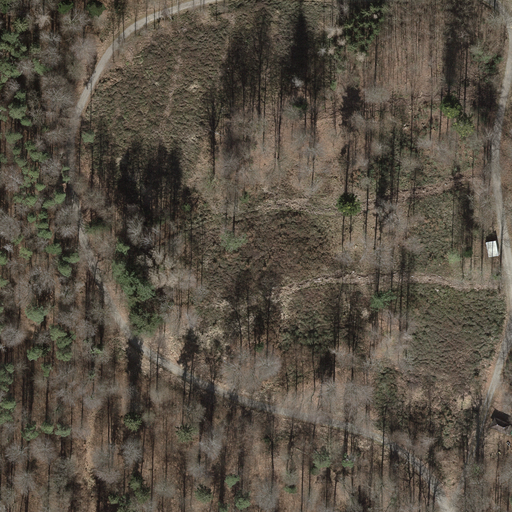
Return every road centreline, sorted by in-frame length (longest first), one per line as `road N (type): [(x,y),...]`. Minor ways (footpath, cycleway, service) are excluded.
road 1 (track): [(452,511),(428,470),(389,442),(249,405),(180,374),(135,344),(106,305),(72,194),(68,153),(80,105),(132,26),(204,0)]
road 2 (track): [(511,275),(494,158),(511,61)]
road 3 (track): [(453,511),(511,337)]
